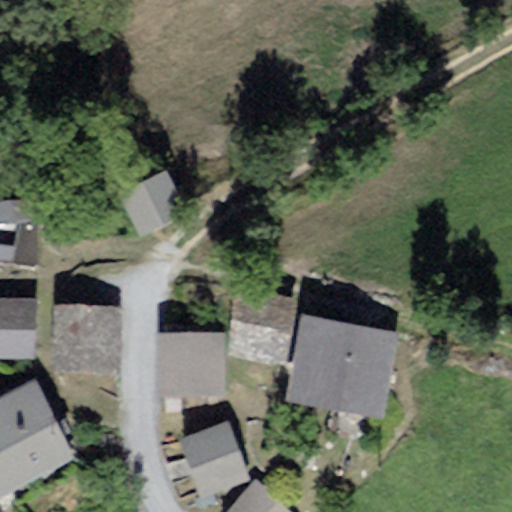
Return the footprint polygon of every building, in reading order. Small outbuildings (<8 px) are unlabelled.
[(168,179),(124,201),(145,241),(188,219),(168,179)] [(0,208),(0,229),(21,232),(17,269),(45,271),(50,213),(0,208)] [(297,312),(243,299),(229,359),(283,372),(297,312)] [(34,311),(0,311),(0,357),(34,357),(34,311)] [(118,320),(48,318),(47,372),(116,374),(118,320)] [(393,345),(307,328),(293,400),(380,417),(393,345)] [(225,343),(163,345),(164,400),(226,398),(225,343)] [(36,396),(0,413),(0,494),(68,461),(36,396)] [(229,435),(188,450),(207,500),(248,485),(229,435)] [(275,511),(258,496),(242,511),(275,511)]
